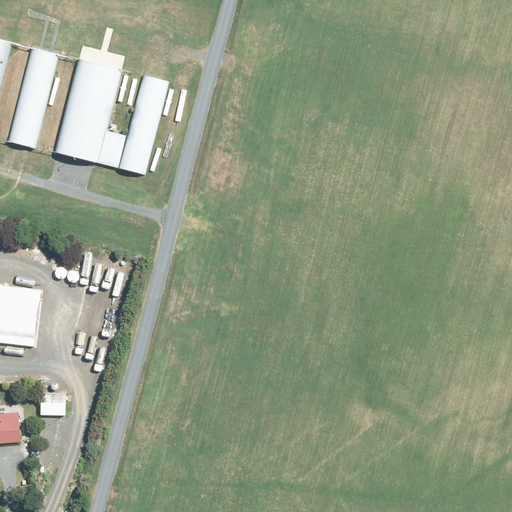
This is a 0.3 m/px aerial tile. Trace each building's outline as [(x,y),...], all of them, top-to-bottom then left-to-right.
[(0,91),(13,43),(0,40),(0,91)] [(59,55),(32,48),(8,142),(36,150),(59,55)] [(107,131),(123,70),(79,59),(55,153),(76,158),(95,163),(99,164),(107,131)] [(170,82),(144,76),(128,136),(119,169),(146,176),(170,82)] [(99,164),(119,169),(128,136),(107,131),(99,164)] [(0,444),(21,443),(19,413),(0,414),(0,444)]
